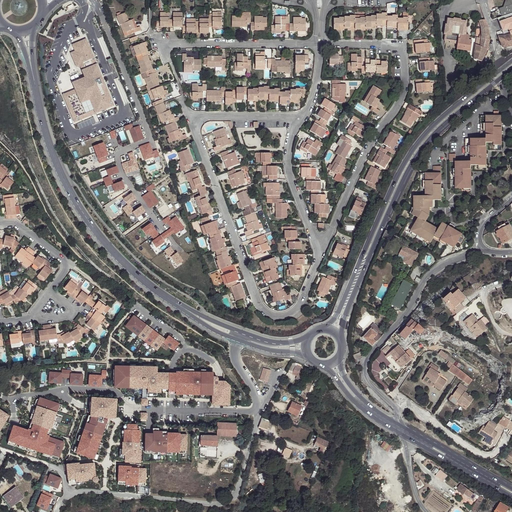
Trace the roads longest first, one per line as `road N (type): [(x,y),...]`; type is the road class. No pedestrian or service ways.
road 1 (residential): [(300,117),(190,116),(260,305),(282,315),(301,304)]
road 2 (tertiary): [(511,59),(444,114),(407,157),(325,327)]
road 3 (tertiary): [(340,336),(412,162),(501,76)]
road 4 (residential): [(319,43),(391,45),(404,57),(405,89),(319,255)]
road 5 (residential): [(258,414),(232,500),(90,491),(70,494),(57,511)]
road 6 (secondary): [(32,75),(52,153),(80,209),(114,252),(167,297)]
road 7 (residential): [(258,414),(133,407),(112,391),(80,389),(18,395),(13,411)]
road 8 (residential): [(400,427),(393,404),(366,379),(366,359),(424,277),(482,246)]
road 9 (residential): [(319,43),(170,42),(171,62)]
road 10 (residential): [(300,117),(287,159),(319,255)]
road 11 (secondary): [(511,487),(400,427)]
road 12 (secondary): [(403,435),(511,496)]
